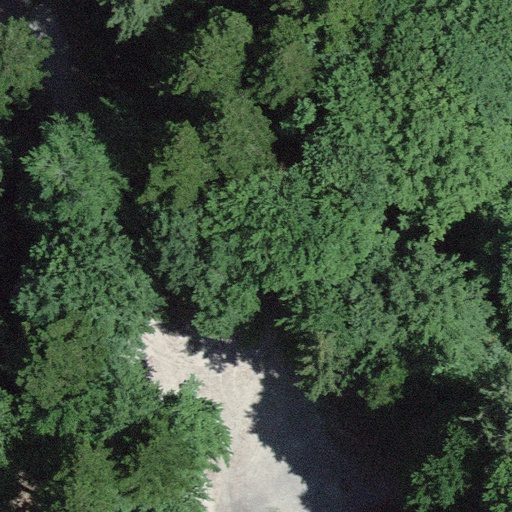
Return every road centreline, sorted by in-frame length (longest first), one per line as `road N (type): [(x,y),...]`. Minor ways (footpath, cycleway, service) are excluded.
road 1 (track): [(0,472),(296,321),(439,217),(511,140)]
road 2 (track): [(42,0),(123,254),(183,377),(212,511)]
road 3 (unclassified): [(320,0),(408,53),(511,82)]
